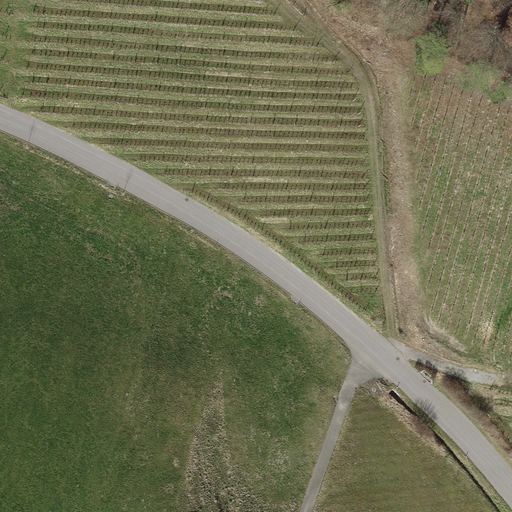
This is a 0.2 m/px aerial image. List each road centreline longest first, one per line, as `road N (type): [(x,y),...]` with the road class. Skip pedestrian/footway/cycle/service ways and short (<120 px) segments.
road 1 (tertiary): [(0,116),(120,172),(276,265),(457,425),(511,489)]
road 2 (track): [(379,352),(358,377),(311,511)]
road 3 (track): [(379,352),(511,385)]
